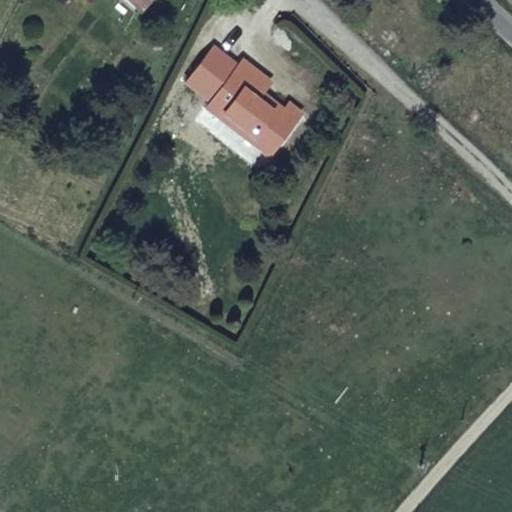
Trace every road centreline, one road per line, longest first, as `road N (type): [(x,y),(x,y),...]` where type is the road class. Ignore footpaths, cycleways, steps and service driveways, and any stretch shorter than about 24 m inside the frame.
road 1 (residential): [(511,195),(297,0)]
road 2 (track): [(401,511),(511,391)]
